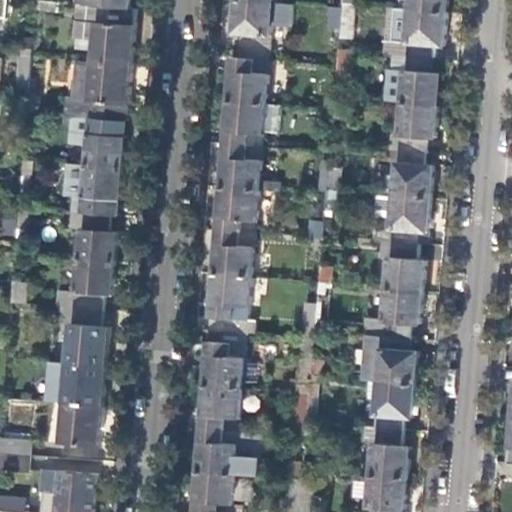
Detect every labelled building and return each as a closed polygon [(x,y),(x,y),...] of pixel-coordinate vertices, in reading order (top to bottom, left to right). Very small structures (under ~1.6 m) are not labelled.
[(58,0),(53,0),(39,0),(39,8),(57,9),(58,0)] [(276,1),(268,0),(240,0),(238,31),(245,31),(244,56),(272,59),(276,1)] [(414,0),(414,8),(449,11),(450,0),(414,0)] [(357,3),(345,2),(345,6),(343,28),(342,35),(355,36),(357,3)] [(139,8),(133,7),(86,3),(81,3),(78,34),(99,36),(97,60),(135,63),(139,8)] [(343,28),(345,6),(333,5),(331,27),(343,28)] [(449,11),(414,8),(403,7),(402,19),(413,20),(411,41),(401,40),(401,52),(412,53),(439,55),(440,43),(446,44),(449,11)] [(413,20),(402,19),(401,40),(411,41),(413,20)] [(35,54),(36,49),(23,47),(20,94),(32,95),(32,93),(35,54)] [(354,48),(341,47),(337,95),(348,96),(350,96),(354,48)] [(438,71),(439,55),(412,53),(411,69),(409,69),(406,101),(442,104),(445,71),(438,71)] [(272,59),(244,56),(235,56),(233,99),(270,102),(274,59),(272,59)] [(81,58),(79,98),(72,97),(70,114),(97,116),(124,119),(125,102),(131,103),(135,63),(97,60),(81,58)] [(43,94),(32,93),(32,95),(31,111),(42,112),(43,94)] [(348,96),(337,95),(336,107),(336,115),(346,116),(348,96)] [(267,145),(270,102),(233,99),(229,143),(267,145)] [(442,104),(406,101),(404,134),(395,133),(394,147),(403,148),(431,151),(432,136),(439,136),(442,104)] [(40,132),(42,112),(31,111),(29,131),(40,132)] [(122,134),(124,119),(97,116),(96,132),(94,132),(92,164),(126,166),(128,135),(122,134)] [(267,145),(229,143),(226,186),(263,189),(267,145)] [(430,163),(431,151),(403,148),(399,195),(435,199),(438,164),(430,163)] [(126,166),(92,164),(89,195),(76,194),(75,210),(115,214),(116,198),(123,199),(126,166)] [(329,188),(343,189),(345,167),(331,166),(330,177),(329,188)] [(263,189),(226,186),(222,228),(260,231),(263,189)] [(432,230),(435,199),(399,195),(388,194),(383,193),(381,214),(397,216),(396,227),(397,227),(396,239),(424,241),(425,229),(432,230)] [(34,207),(23,205),(21,224),(33,226),(34,207)] [(115,214),(75,210),(73,227),(86,228),(82,259),(118,262),(121,230),(114,230),(115,214)] [(326,238),(327,223),(320,222),(319,237),(326,238)] [(260,231),(222,228),(219,272),(257,276),(260,231)] [(424,241),(396,239),(386,238),(385,256),(394,256),(391,287),(426,290),(429,258),(422,258),(424,241)] [(118,262),(82,259),(79,290),(62,289),(61,306),(66,306),(107,310),(109,293),(115,294),(118,262)] [(257,276),(219,272),(214,329),(252,332),(258,332),(259,320),(253,319),(257,276)] [(31,282),(17,281),(16,287),(15,302),(29,303),(31,282)] [(426,290),(391,287),(389,319),(369,317),(367,334),(370,334),(375,334),(416,338),(417,321),(423,322),(426,290)] [(317,337),(320,302),(309,301),(306,336),(317,337)] [(105,325),(107,310),(66,306),(65,322),(75,323),(72,363),(109,366),(113,326),(105,325)] [(252,332),(214,329),(210,384),(248,387),(252,332)] [(415,351),(416,338),(375,334),(370,334),(367,379),(373,380),(382,381),(419,384),(422,351),(415,351)] [(317,337),(306,336),(302,391),(312,392),(314,375),(315,359),(317,337)] [(325,360),(315,359),(314,375),(322,376),(324,376),(325,360)] [(49,401),(68,402),(106,406),(109,366),(72,363),(52,361),(49,401)] [(322,376),(314,375),(312,392),(310,420),(319,421),(322,376)] [(419,384),(382,381),(373,380),(372,395),(382,396),(379,426),(381,426),(408,428),(409,416),(416,417),(419,384)] [(248,387),(210,384),(206,427),(243,430),(245,417),(248,387)] [(312,392),(302,391),(298,435),(309,436),(310,420),(312,392)] [(106,406),(68,402),(65,443),(103,445),(106,406)] [(319,421),(310,420),(309,436),(309,440),(320,441),(322,421),(319,421)] [(407,444),(408,428),(381,426),(380,442),(379,442),(376,474),(412,477),(414,445),(407,444)] [(243,430),(206,427),(203,469),(240,473),(243,430)] [(35,439),(4,436),(3,452),(33,454),(35,439)] [(33,454),(3,452),(1,466),(32,469),(33,454)] [(306,477),(306,469),(307,454),(300,454),(298,478),(305,479),(306,477)] [(240,473),(203,469),(199,511),(246,511),(247,504),(238,503),(240,473)] [(59,511),(98,511),(100,474),(49,470),(47,490),(61,492),(59,511)] [(412,477),(376,474),(373,505),(375,505),(374,511),(359,510),(358,511),(401,511),(402,508),(409,508),(412,477)] [(318,477),(306,477),(305,479),(304,492),(316,493),(318,477)] [(305,479),(298,478),(295,478),(292,511),(302,511),(304,498),(304,492),(305,479)] [(29,498),(0,496),(0,508),(28,511),(29,498)] [(302,511),(314,511),(315,499),(304,498),(302,511)]
